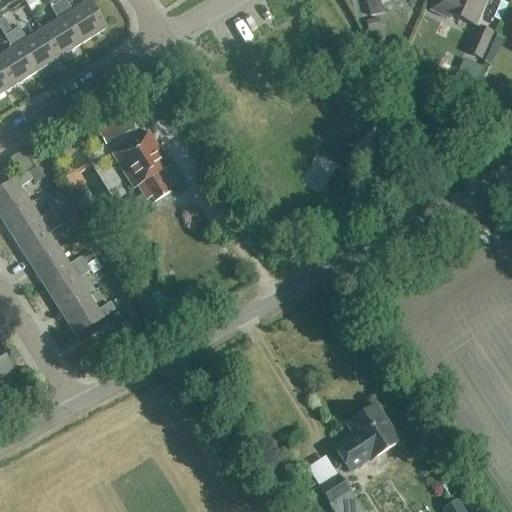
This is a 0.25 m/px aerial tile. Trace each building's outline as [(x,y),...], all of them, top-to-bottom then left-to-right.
[(56,5),(81,46),(105,31),(87,2),(71,12),(64,0),(56,5)] [(381,3),(394,0),(366,0),(370,18),(384,14),(381,3)] [(476,27),(488,0),(436,0),(432,12),(450,20),(452,16),(476,27)] [(58,60),(81,46),(56,5),(50,9),(58,21),(41,32),(58,60)] [(371,37),(383,34),(379,20),(367,23),(371,37)] [(482,61),(494,34),(480,28),(469,55),(482,61)] [(58,60),(41,32),(26,41),(18,29),(10,34),(35,74),(58,60)] [(0,69),(12,89),(35,74),(10,34),(4,38),(11,50),(0,56),(0,69)] [(0,96),(12,89),(0,69),(0,96)] [(125,113),(96,131),(105,146),(135,128),(125,113)] [(159,175),(170,168),(149,134),(113,157),(134,190),(138,188),(143,195),(148,192),(154,203),(170,193),(159,175)] [(337,188),(351,163),(331,151),(316,176),(337,188)] [(0,190),(0,220),(1,222),(30,204),(21,190),(32,183),(27,176),(16,183),(14,181),(0,190)] [(30,204),(1,222),(16,245),(55,220),(52,214),(41,221),(30,204)] [(16,245),(30,268),(59,250),(49,235),(60,228),(55,220),(16,245)] [(59,250),(30,268),(45,291),(85,266),(81,259),(69,267),(59,250)] [(45,291),(59,314),(88,296),(78,281),(90,274),(85,266),(45,291)] [(88,296),(59,314),(74,337),(103,319),(102,318),(113,311),(110,306),(98,313),(88,296)] [(0,380),(11,374),(0,356),(0,380)] [(373,462),(401,443),(378,407),(349,425),(357,437),(337,450),(352,473),(372,460),(373,462)] [(362,511),(340,477),(322,488),(337,511),(362,511)]
